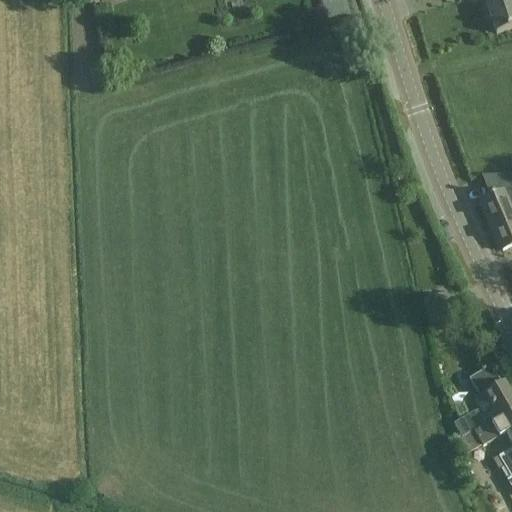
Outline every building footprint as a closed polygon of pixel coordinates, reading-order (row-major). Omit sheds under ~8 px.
[(511,0),(508,0),(487,7),(497,36),(511,31),(511,0)] [(511,176),(481,177),(491,199),(481,203),(502,253),(511,249),(511,176)] [(450,321),(445,296),(424,300),(429,325),(450,321)] [(511,397),(506,388),(505,386),(502,387),(492,370),(496,368),(497,367),(497,366),(488,371),(487,370),(483,372),(484,373),(470,382),(480,400),(476,403),(482,412),(476,416),(484,430),(493,424),(494,426),(511,415),(511,397)] [(484,430),(476,416),(476,415),(457,426),(465,441),(474,435),(484,430)] [(511,415),(494,426),(493,424),(484,430),(474,435),(483,449),(505,436),(508,441),(511,448),(511,415)] [(511,452),(500,459),(511,479),(508,481),(511,487),(511,452)]
